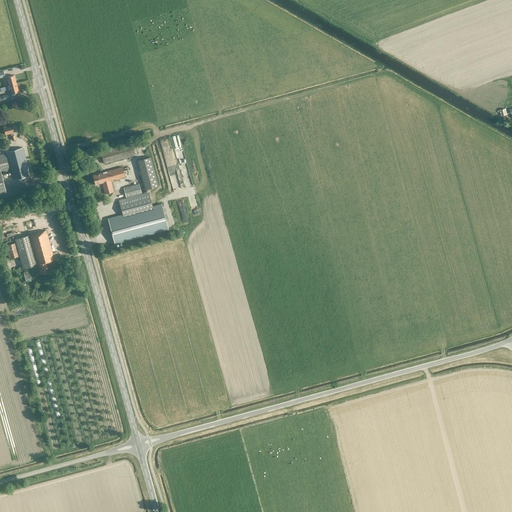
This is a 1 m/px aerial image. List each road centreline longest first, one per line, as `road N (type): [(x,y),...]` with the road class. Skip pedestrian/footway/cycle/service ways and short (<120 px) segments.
road 1 (secondary): [(137,440),(16,0)]
road 2 (unclassified): [(510,340),(163,437)]
